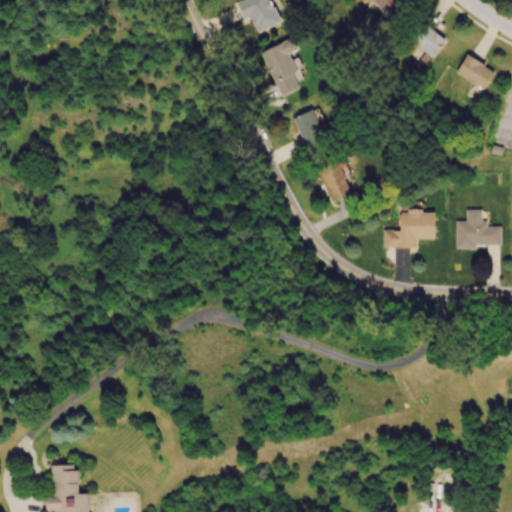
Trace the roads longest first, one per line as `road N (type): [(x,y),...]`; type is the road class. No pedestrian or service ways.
road 1 (tertiary): [(328,257),(299,223),(184,0)]
road 2 (tertiary): [(511,292),(381,286),(328,257)]
